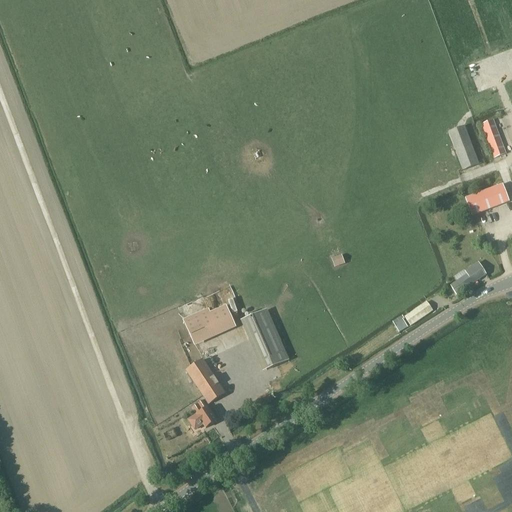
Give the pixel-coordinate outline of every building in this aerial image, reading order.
[(506,154),(494,121),(482,125),(494,158),(506,154)] [(463,171),(479,165),(464,126),(448,132),(463,171)] [(472,216),(509,202),(503,185),(465,199),(472,216)] [(342,255),(332,259),(335,267),(345,264),(342,255)] [(457,295),(487,275),(477,262),(464,271),(467,275),(451,286),(457,295)] [(411,326),(433,311),(427,302),(404,317),(411,326)] [(208,309),(183,320),(193,343),(195,347),(236,328),(226,305),(210,312),(209,309),(208,309)] [(267,370),(289,361),(267,311),(245,320),(267,370)] [(393,323),(394,325),(399,333),(408,328),(403,320),(404,319),(402,316),(393,323)] [(206,429),(217,422),(207,406),(225,394),(203,360),(186,371),(205,400),(192,408),(197,415),(188,421),(192,426),(198,428),(203,424),(206,429)]
